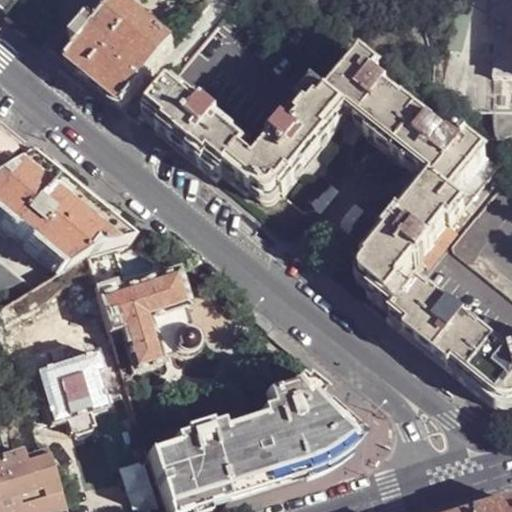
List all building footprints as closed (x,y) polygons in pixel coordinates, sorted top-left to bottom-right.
[(0,0),(0,10),(7,16),(19,0),(0,0)] [(114,5),(107,0),(104,0),(86,22),(94,29),(114,5)] [(511,80),(511,0),(493,0),(492,60),(491,80),(511,80)] [(450,50),(462,54),(475,4),(462,1),(450,50)] [(65,63),(122,111),(173,50),(172,49),(116,2),(114,5),(94,29),(86,22),(75,36),(82,42),(65,63)] [(235,26),(226,19),(201,50),(209,56),(235,26)] [(82,42),(75,36),(57,57),(65,63),(82,42)] [(362,137),(390,161),(422,122),(400,103),(399,104),(385,92),(386,91),(372,79),(377,71),(358,55),(323,97),(348,118),(347,120),(365,135),(362,137)] [(511,80),(491,80),(492,60),(486,59),(484,113),(495,113),(496,136),(503,142),(511,139),(511,80)] [(167,142),(218,185),(222,179),(240,157),(247,148),(218,123),(223,118),(217,112),(212,117),(201,108),(200,109),(171,85),(141,122),(142,123),(167,142)] [(262,206),(268,206),(275,203),(281,197),(282,199),(339,130),(336,127),(344,118),(347,120),(348,118),(323,97),(311,87),(296,105),(300,108),(285,125),(285,124),(280,129),(281,130),(271,142),(265,136),(261,142),(267,148),(251,167),(240,157),(222,179),(247,199),(250,196),(262,206)] [(426,186),(459,214),(497,170),(458,138),(452,144),(444,137),(442,139),(428,128),(428,127),(422,122),(390,161),(402,171),(406,169),(426,186)] [(0,177),(25,161),(15,152),(9,156),(0,148),(0,177)] [(26,244),(61,272),(84,259),(90,256),(127,245),(25,161),(0,177),(0,222),(11,231),(26,244)] [(365,296),(391,317),(409,295),(397,285),(413,266),(419,271),(423,266),(425,268),(445,244),(444,243),(453,233),(448,228),(459,214),(426,186),(418,195),(415,194),(359,262),(361,264),(355,271),(354,273),(354,279),(358,284),(368,294),(365,296)] [(9,234),(24,247),(26,244),(11,231),(9,234)] [(92,262),(90,256),(84,259),(89,274),(95,272),(95,271),(92,267),(91,266),(92,262)] [(0,295),(10,304),(35,289),(0,258),(0,295)] [(118,331),(131,375),(162,364),(162,361),(149,321),(182,311),(188,309),(175,271),(127,287),(115,291),(96,297),(107,335),(118,331)] [(113,283),(93,289),(96,297),(115,291),(113,285),(113,283)] [(386,322),(462,385),(492,348),(465,325),(466,324),(448,309),(447,310),(417,285),(409,295),(391,317),(386,322)] [(149,321),(162,361),(163,361),(172,358),(175,357),(175,356),(176,355),(175,354),(171,348),(171,347),(171,341),(175,335),(181,332),(187,333),(188,333),(188,330),(182,311),(149,321)] [(176,355),(178,355),(189,353),(190,353),(194,349),(196,345),(195,338),(193,335),(188,333),(187,333),(181,332),(175,335),(171,341),(171,347),(171,348),(175,354),(176,355)] [(500,413),(510,414),(511,413),(511,348),(511,349),(511,353),(511,356),(505,358),(492,348),(462,385),(486,405),(490,409),(500,413)] [(8,359),(8,361),(31,433),(48,427),(31,373),(33,371),(28,353),(8,359)] [(31,373),(48,427),(65,422),(85,416),(101,411),(101,408),(98,398),(106,395),(93,354),(33,371),(31,373)] [(144,456),(161,511),(195,511),(324,472),(324,471),(340,456),(352,443),(309,401),(312,397),(295,383),(290,390),(261,398),(267,418),(203,438),(202,434),(181,440),(182,444),(144,456)] [(85,416),(65,422),(68,434),(72,434),(73,438),(87,433),(86,429),(88,428),(85,416)] [(0,465),(0,511),(54,511),(39,461),(19,467),(17,460),(0,465)] [(511,511),(511,503),(484,511),(511,511)]
